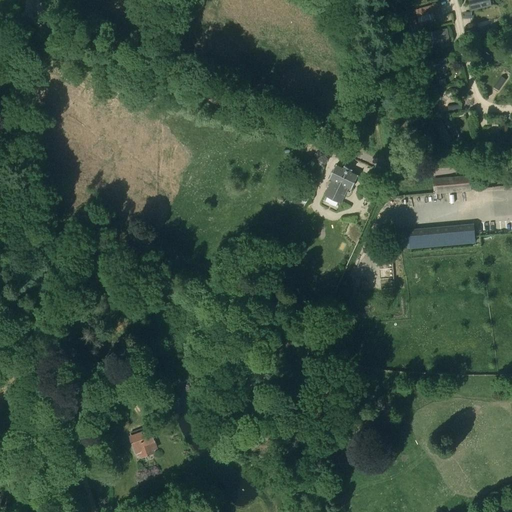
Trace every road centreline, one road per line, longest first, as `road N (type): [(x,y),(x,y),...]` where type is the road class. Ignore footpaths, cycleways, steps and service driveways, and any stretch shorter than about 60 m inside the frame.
road 1 (track): [(315,134),(38,9)]
road 2 (track): [(95,511),(46,371),(0,306)]
road 3 (track): [(511,166),(412,170),(315,134)]
road 4 (unknown): [(348,0),(382,165)]
